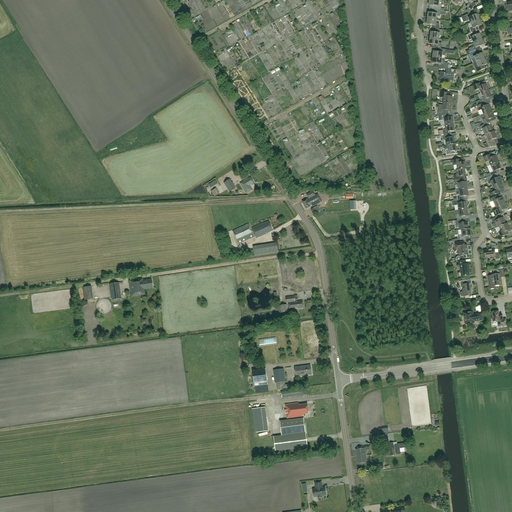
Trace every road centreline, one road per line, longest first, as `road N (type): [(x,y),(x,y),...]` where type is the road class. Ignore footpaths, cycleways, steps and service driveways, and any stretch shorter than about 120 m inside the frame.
road 1 (tertiary): [(331,327),(317,241),(165,0)]
road 2 (track): [(0,430),(214,401),(272,403)]
road 3 (track): [(214,203),(0,213)]
road 4 (tertiary): [(338,381),(511,356)]
road 5 (tertiary): [(355,511),(338,381)]
road 6 (track): [(124,278),(0,295)]
